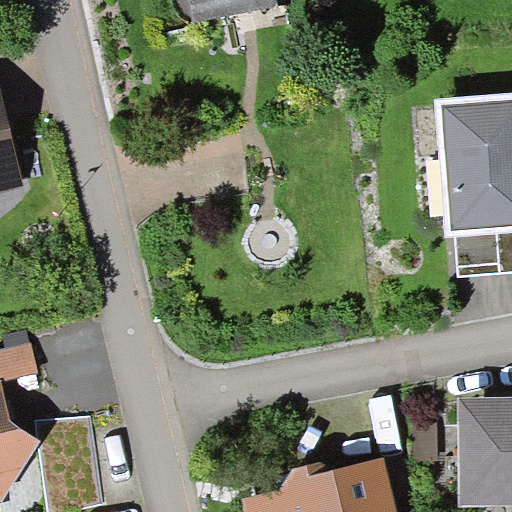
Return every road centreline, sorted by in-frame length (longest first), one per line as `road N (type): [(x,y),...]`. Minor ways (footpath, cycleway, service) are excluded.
road 1 (residential): [(50,0),(143,408)]
road 2 (residential): [(511,339),(143,408)]
